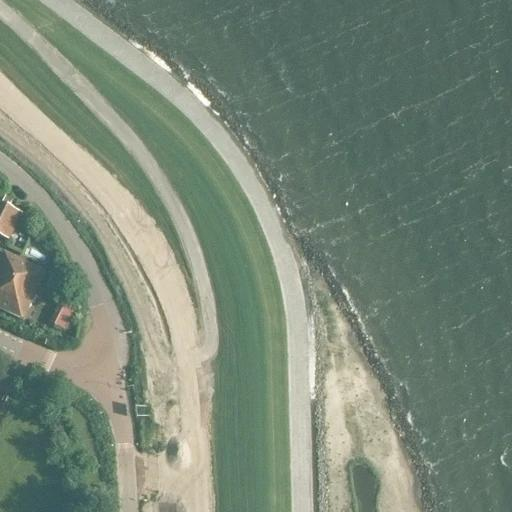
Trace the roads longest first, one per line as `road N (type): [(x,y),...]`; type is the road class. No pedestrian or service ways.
road 1 (tertiary): [(193,362),(174,278),(141,225),(0,90)]
road 2 (tertiary): [(193,362),(109,373),(58,370),(0,344)]
road 3 (tertiary): [(209,511),(193,362)]
